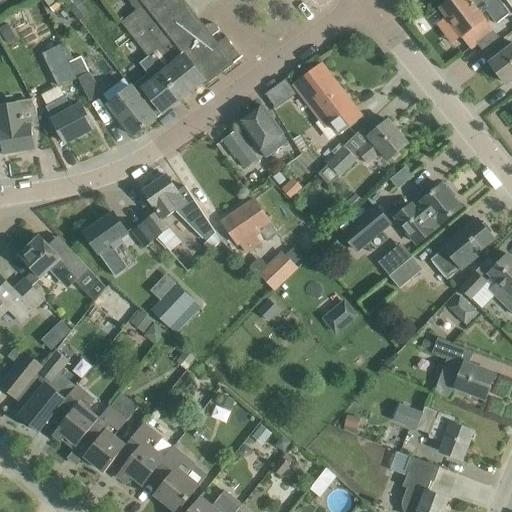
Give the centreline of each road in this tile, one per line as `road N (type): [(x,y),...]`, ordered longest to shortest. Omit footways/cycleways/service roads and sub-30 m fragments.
road 1 (unclassified): [(11,196),(93,180),(147,153),(366,2)]
road 2 (tertiary): [(511,180),(366,2)]
